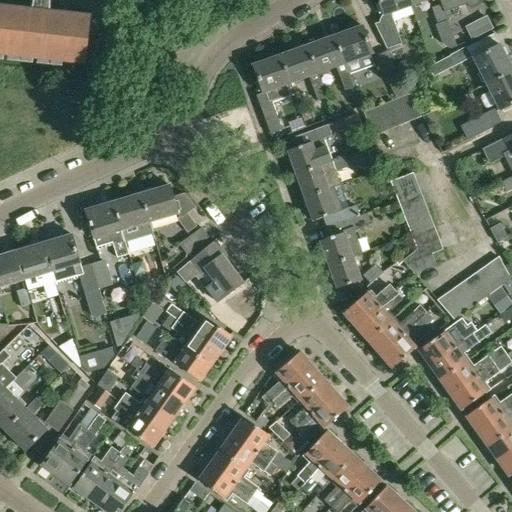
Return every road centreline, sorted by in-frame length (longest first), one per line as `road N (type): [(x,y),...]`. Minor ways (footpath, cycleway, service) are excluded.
road 1 (residential): [(477,511),(296,307)]
road 2 (residential): [(151,511),(296,307)]
road 3 (unclassified): [(296,307),(226,227),(172,140)]
road 4 (unclassified): [(172,140),(211,67),(302,0)]
road 5 (unclassified): [(0,222),(172,140)]
